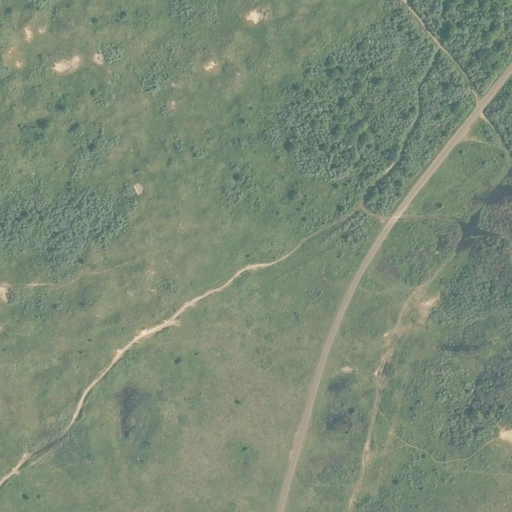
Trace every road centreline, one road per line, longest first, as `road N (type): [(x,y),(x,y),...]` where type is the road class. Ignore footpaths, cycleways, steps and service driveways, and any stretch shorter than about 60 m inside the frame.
road 1 (unknown): [(0,482),(68,425),(137,341),(244,268),(279,261),(360,207)]
road 2 (unknown): [(360,207),(368,187),(396,165),(417,89),(442,39),(444,0)]
road 3 (unknown): [(360,207),(511,237)]
